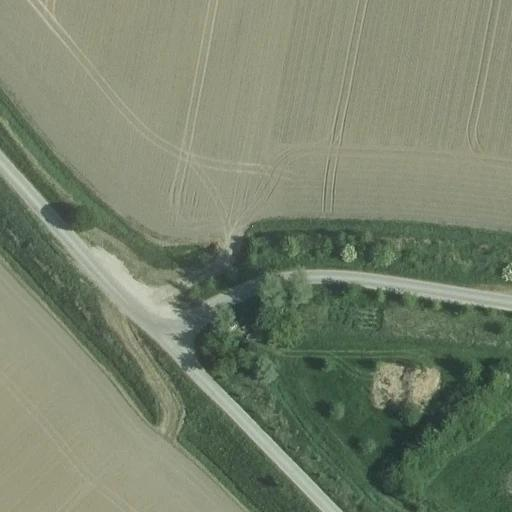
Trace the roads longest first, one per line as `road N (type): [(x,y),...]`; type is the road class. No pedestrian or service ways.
road 1 (unclassified): [(511,300),(285,279),(244,291),(170,342)]
road 2 (unclassified): [(170,342),(0,158)]
road 3 (unclassified): [(329,511),(170,342)]
